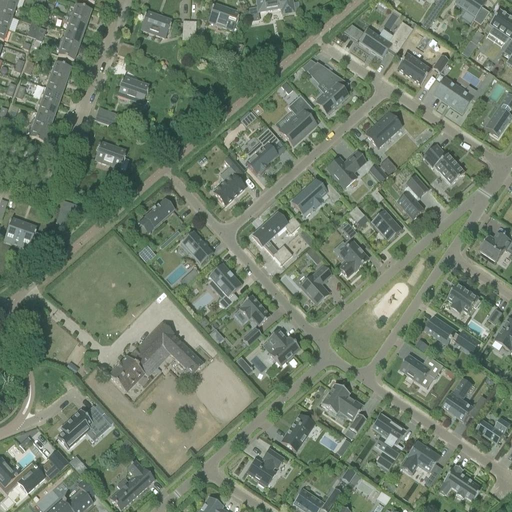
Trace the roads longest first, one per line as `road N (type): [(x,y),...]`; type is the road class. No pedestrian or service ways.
road 1 (residential): [(0,182),(49,193),(122,0)]
road 2 (residential): [(316,341),(460,209),(487,197)]
road 3 (residential): [(386,89),(224,238)]
road 4 (residential): [(511,481),(362,381)]
road 5 (residential): [(204,470),(330,357)]
road 6 (residential): [(362,381),(448,254)]
road 7 (residential): [(505,168),(386,89)]
road 8 (residential): [(316,341),(224,238)]
